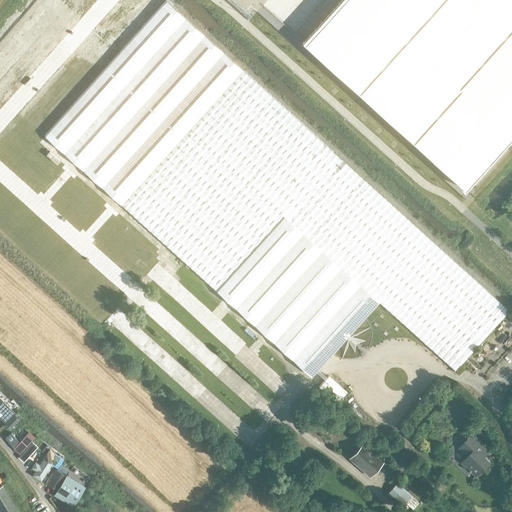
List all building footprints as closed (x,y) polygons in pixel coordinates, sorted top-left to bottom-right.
[(165,0),(44,135),(179,256),(311,376),(379,301),(455,369),(509,310),(165,0)] [(511,0),(339,0),(302,42),(467,190),(511,139),(511,0)] [(322,383),(341,398),(348,389),(329,374),(322,383)] [(0,408),(4,413),(0,418),(5,422),(14,414),(0,398),(0,408)] [(29,431),(12,449),(18,454),(35,436),(29,431)] [(488,447),(472,433),(459,447),(467,455),(461,461),(476,475),(491,460),(483,452),(488,447)] [(362,443),(348,458),(369,477),(377,468),(381,463),(383,461),(362,443)] [(41,451),(31,450),(28,461),(32,462),(31,468),(37,469),(36,476),(42,478),(46,458),(40,457),(41,451)] [(80,485),(66,477),(56,493),(69,501),(80,485)] [(18,511),(3,485),(0,486),(0,511),(18,511)] [(400,489),(395,485),(387,494),(401,506),(404,503),(411,510),(417,504),(405,493),(408,490),(403,486),(400,489)] [(111,511),(95,497),(82,510),(84,511),(111,511)]
